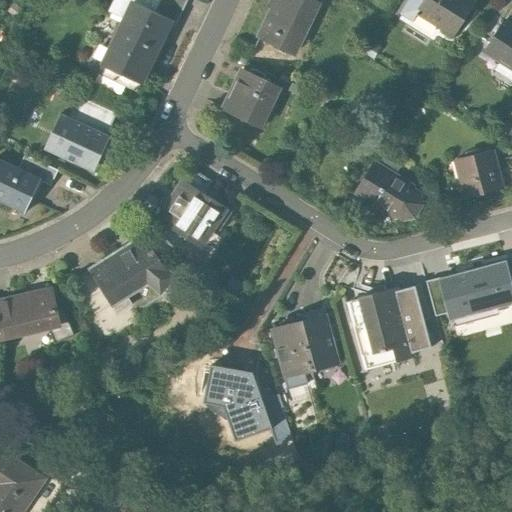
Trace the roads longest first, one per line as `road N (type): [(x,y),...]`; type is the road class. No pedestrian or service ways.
road 1 (residential): [(511,216),(364,250),(168,132)]
road 2 (residential): [(0,256),(75,233),(120,195),(168,132)]
road 3 (residential): [(168,132),(231,0)]
